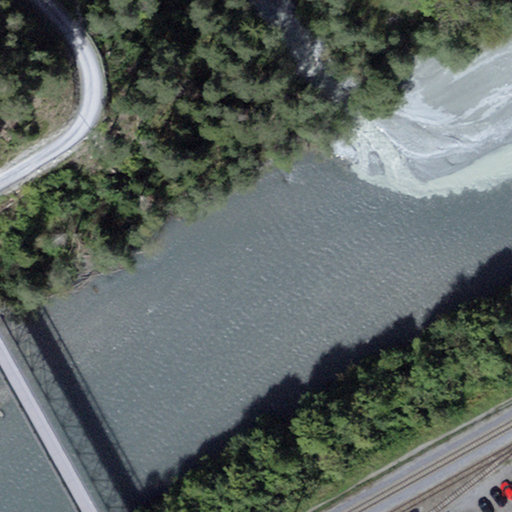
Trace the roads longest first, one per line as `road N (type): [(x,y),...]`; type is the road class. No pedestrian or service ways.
road 1 (unclassified): [(42,0),(84,49),(90,101),(51,149),(0,180)]
road 2 (unclassified): [(0,352),(88,511)]
